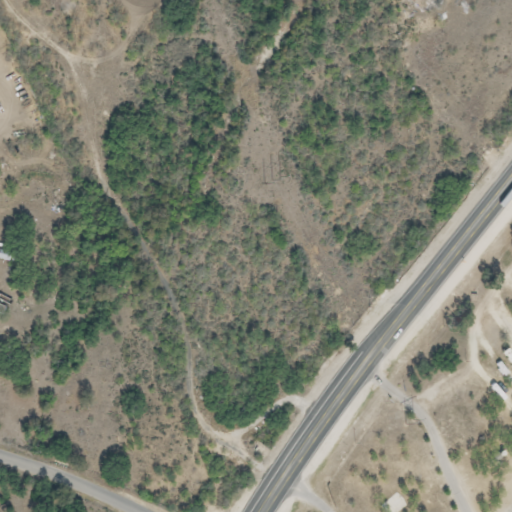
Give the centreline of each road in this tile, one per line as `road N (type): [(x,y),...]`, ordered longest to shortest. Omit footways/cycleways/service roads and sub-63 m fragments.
road 1 (trunk): [(511,181),(261,511)]
road 2 (residential): [(145,511),(0,454)]
